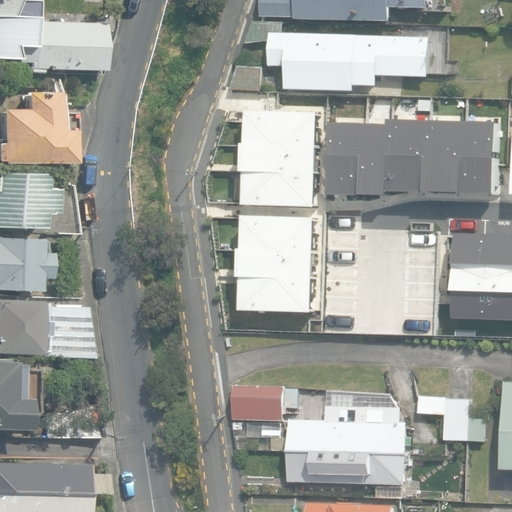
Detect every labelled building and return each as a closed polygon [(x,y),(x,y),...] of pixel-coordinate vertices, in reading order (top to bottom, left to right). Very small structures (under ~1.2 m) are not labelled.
[(35,21),(35,0),(21,0),(11,0),(6,18),(0,17),(0,58),(15,59),(15,65),(29,65),(29,74),(38,75),(38,69),(98,71),(100,23),(35,21)] [(296,20),(393,22),(393,9),(430,9),(430,0),(261,0),(261,17),(296,17),(296,20)] [(273,32),(285,33),(285,23),(255,22),(248,44),(272,42),(273,32)] [(360,35),(285,33),(273,32),(272,42),(271,66),(287,67),(286,89),(289,89),(359,92),(359,83),(378,83),(378,76),(432,77),(433,38),(379,36),(379,39),(360,39),(360,35)] [(234,88),(263,88),(264,67),(240,65),(234,88)] [(58,165),(68,166),(70,160),(70,134),(74,134),(75,114),(58,113),(58,97),(53,97),(53,92),(22,92),(22,109),(0,108),(0,163),(54,162),(58,165)] [(235,99),(232,204),(307,206),(310,102),(235,99)] [(319,107),(316,178),(498,185),(498,112),(319,107)] [(0,226),(40,228),(40,214),(52,214),(53,188),(41,187),(41,172),(0,171),(0,226)] [(425,183),(373,181),(372,204),(424,207),(425,183)] [(232,215),(230,325),(305,328),(309,216),(232,215)] [(438,328),(511,328),(511,234),(440,232),(438,328)] [(0,289),(38,290),(38,278),(48,278),(48,268),(48,253),(38,252),(38,239),(37,239),(0,237),(0,289)] [(0,353),(35,356),(37,335),(42,335),(42,321),(37,321),(38,302),(0,300),(0,353)] [(43,355),(91,357),(85,307),(45,307),(43,355)] [(0,429),(24,431),(26,397),(19,397),(20,365),(12,365),(12,362),(0,361),(0,429)] [(236,419),(285,422),(287,388),(238,386),(236,419)] [(474,400),(452,400),(452,398),(440,397),(439,412),(448,413),(447,440),(472,441),(473,418),(474,400)] [(291,420),(291,450),(409,451),(410,423),(404,423),(404,409),(329,408),(328,421),(292,420),(291,420)] [(40,410),(40,437),(97,439),(98,412),(40,410)] [(473,418),(472,441),(488,442),(489,419),(473,418)] [(409,484),(409,451),(291,450),(290,482),(409,484)] [(0,492),(86,494),(87,465),(0,461),(0,492)] [(90,475),(91,492),(107,490),(106,474),(90,475)] [(378,499),(404,499),(404,488),(378,487),(378,499)] [(85,511),(86,494),(0,492),(0,511),(85,511)] [(310,511),(396,511),(396,505),(311,503),(310,511)]
